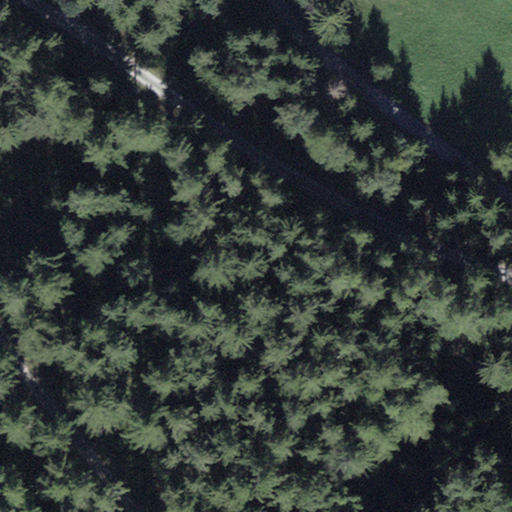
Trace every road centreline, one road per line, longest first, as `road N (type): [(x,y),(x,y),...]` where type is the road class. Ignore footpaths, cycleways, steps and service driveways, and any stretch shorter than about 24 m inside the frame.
road 1 (track): [(7,0),(300,192),(511,278)]
road 2 (track): [(278,0),(395,119),(490,191)]
road 3 (track): [(0,340),(141,511)]
